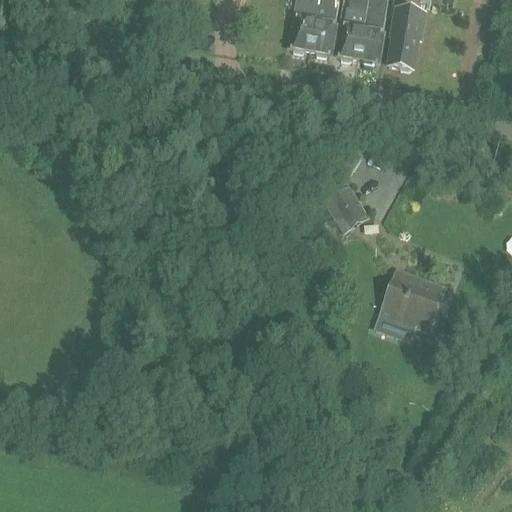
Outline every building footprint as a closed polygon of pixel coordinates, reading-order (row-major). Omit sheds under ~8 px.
[(317,0),(316,8),(314,21),(308,56),(314,57),(314,60),(323,62),(324,59),(328,60),(333,28),(329,27),(332,7),(336,7),(335,0),(317,0)] [(349,64),(356,65),(365,12),(366,6),(349,3),(348,13),(346,12),(343,30),(341,30),(336,61),(339,62),(338,64),(348,66),(349,64)] [(308,56),(314,21),(316,8),(300,6),(298,20),(294,20),(288,53),(291,53),(291,56),(303,58),(303,56),(308,56)] [(375,68),(380,36),(384,15),(365,12),(356,65),(362,66),(362,68),(371,70),(372,67),(375,68)] [(388,70),(399,72),(400,74),(409,75),(411,74),(412,74),(417,45),(419,45),(424,18),(396,13),(391,40),(393,41),(388,70)] [(319,178),(341,192),(367,152),(346,137),(319,178)] [(297,209),(312,218),(327,193),(312,184),(297,209)] [(343,237),(367,222),(348,192),(324,206),(343,237)] [(443,294),(397,277),(395,276),(380,319),(428,337),(443,294)] [(208,344),(221,353),(244,319),(231,310),(208,344)] [(330,511),(317,502),(309,511),(330,511)]
